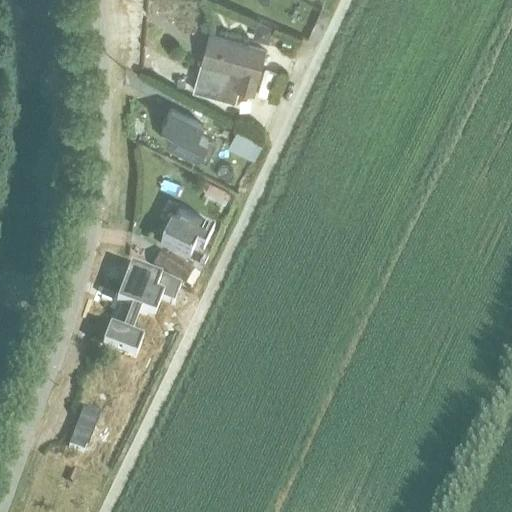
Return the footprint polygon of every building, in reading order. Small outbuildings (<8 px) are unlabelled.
[(257,26),(254,39),(269,43),(272,30),(273,26),(258,22),(257,26)] [(210,35),(195,91),(235,102),(239,90),(253,94),(265,51),(210,35)] [(265,68),(258,94),(271,98),(277,74),(269,72),(270,69),(265,68)] [(171,108),(163,123),(174,129),(167,143),(207,163),(218,144),(200,134),(204,125),(171,108)] [(237,130),(228,145),(254,159),(255,160),(264,145),(262,144),(237,130)] [(202,175),(199,181),(207,185),(205,190),(225,200),(228,191),(209,182),(210,179),(202,175)] [(179,208),(161,244),(190,259),(195,248),(203,252),(213,233),(206,229),(205,229),(208,223),(179,208)] [(162,252),(153,268),(191,292),(200,277),(162,252)] [(130,271),(117,305),(145,316),(149,307),(158,311),(165,293),(176,297),(179,287),(161,279),(158,282),(130,271)] [(158,324),(147,354),(163,362),(165,363),(178,333),(158,324)]
